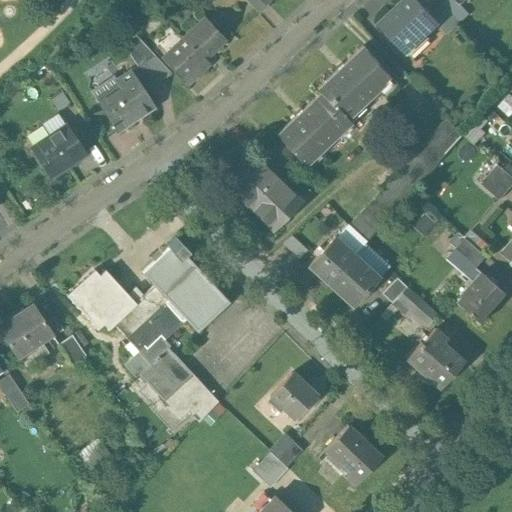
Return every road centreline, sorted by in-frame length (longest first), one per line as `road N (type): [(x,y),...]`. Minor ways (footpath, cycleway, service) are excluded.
road 1 (residential): [(152,157),(231,263),(291,323),(452,450)]
road 2 (residential): [(152,157),(330,0)]
road 3 (residential): [(0,254),(152,157)]
